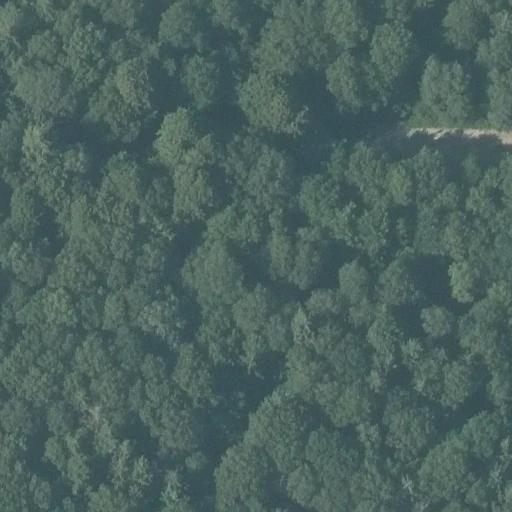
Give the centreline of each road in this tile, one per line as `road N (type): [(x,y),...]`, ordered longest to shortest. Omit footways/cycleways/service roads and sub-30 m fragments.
road 1 (track): [(0,55),(77,62),(252,44),(319,59),(511,60)]
road 2 (track): [(13,511),(17,474),(77,441),(99,411),(108,275),(153,227)]
road 3 (track): [(187,229),(511,240)]
road 4 (track): [(204,511),(187,229)]
road 5 (track): [(0,223),(187,229)]
